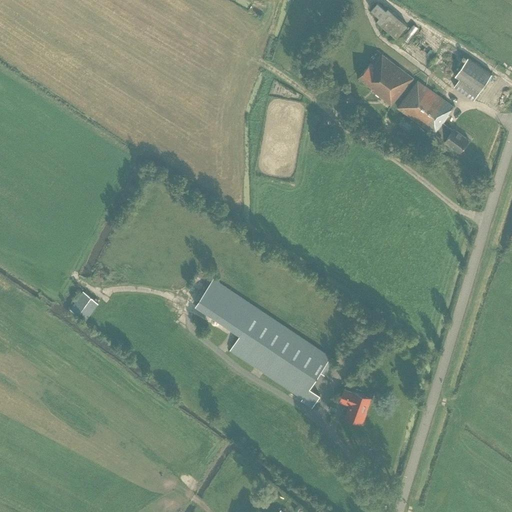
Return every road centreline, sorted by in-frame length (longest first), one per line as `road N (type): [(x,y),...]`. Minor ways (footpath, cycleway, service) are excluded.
road 1 (unclassified): [(395,511),(459,309)]
road 2 (unclassified): [(459,309),(511,144)]
